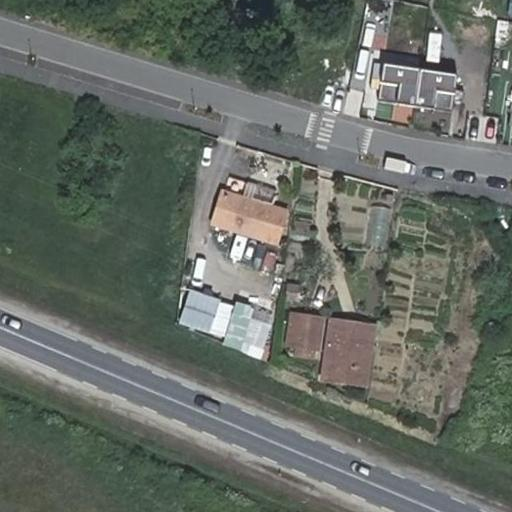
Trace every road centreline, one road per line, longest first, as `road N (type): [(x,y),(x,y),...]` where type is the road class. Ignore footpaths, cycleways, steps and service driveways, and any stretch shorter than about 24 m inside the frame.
road 1 (residential): [(0,40),(330,142),(511,172)]
road 2 (primary): [(0,327),(438,511)]
